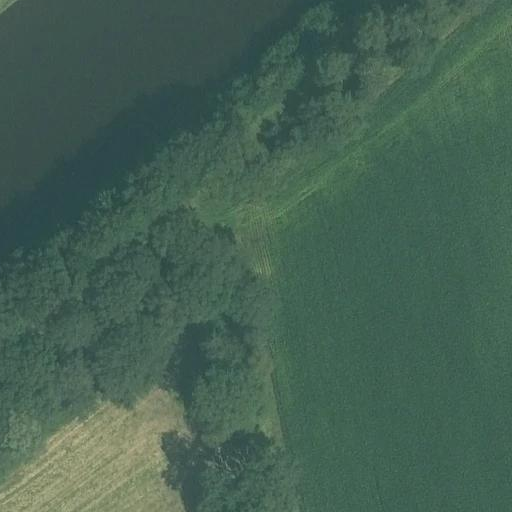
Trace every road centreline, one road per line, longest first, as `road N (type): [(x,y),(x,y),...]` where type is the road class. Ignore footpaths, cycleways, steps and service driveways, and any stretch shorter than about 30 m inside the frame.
road 1 (track): [(0,336),(408,0)]
road 2 (track): [(192,174),(215,207),(279,511)]
